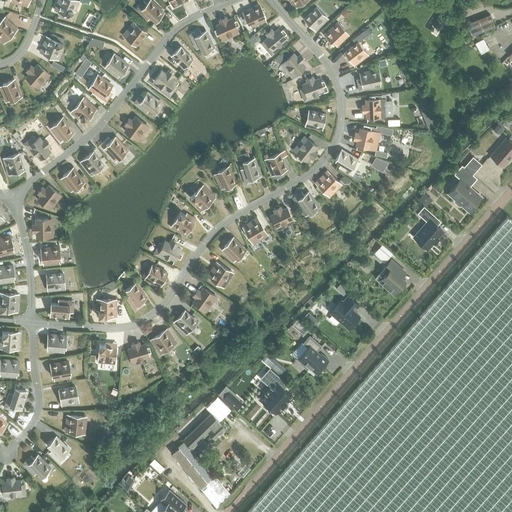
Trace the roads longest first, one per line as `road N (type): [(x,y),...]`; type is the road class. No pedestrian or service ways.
road 1 (residential): [(30,321),(140,324),(217,229),(317,168),(337,137),(341,104),(333,74),(272,0)]
road 2 (unclassified): [(250,486),(511,189)]
road 3 (residential): [(13,202),(84,142),(183,23),(237,0)]
road 4 (residential): [(4,456),(37,415),(30,321)]
road 5 (residential): [(30,321),(13,202)]
